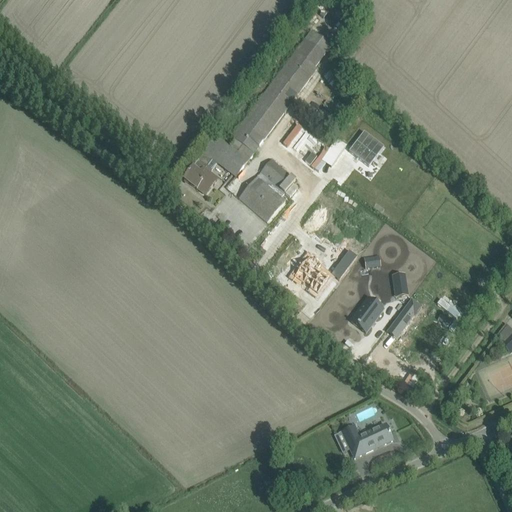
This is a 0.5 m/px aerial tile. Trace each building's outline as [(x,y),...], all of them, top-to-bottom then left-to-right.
[(317,67),(316,67),(332,47),(311,31),(296,52),(294,51),(231,137),(235,139),(229,147),(215,137),(184,181),(197,190),(206,196),(217,180),(205,171),(212,160),(236,177),(248,161),(247,160),(249,157),(250,158),(317,67)] [(364,133),(349,153),(369,168),(384,148),(364,133)] [(272,162),(239,200),(262,220),(295,182),(272,162)] [(231,189),(237,182),(232,178),(225,185),(231,189)] [(348,252),(331,276),(339,282),(356,258),(348,252)] [(379,258),(364,260),(365,270),(380,267),(379,258)] [(307,263),(294,280),(318,297),(330,281),(319,272),(321,270),(310,261),(308,264),(307,263)] [(431,337),(430,335),(431,333),(422,326),(420,328),(412,322),(411,324),(408,322),(423,302),(414,295),(393,322),(405,331),(397,342),(403,347),(403,348),(407,351),(408,349),(417,356),(424,347),(428,350),(435,340),(431,337)] [(350,324),(365,335),(383,312),(367,300),(350,324)] [(510,355),(511,352),(511,335),(501,346),(510,355)] [(355,428),(342,434),(354,460),(373,451),(371,448),(383,443),(385,446),(393,442),(385,426),(365,436),(366,438),(360,440),(355,428)]
